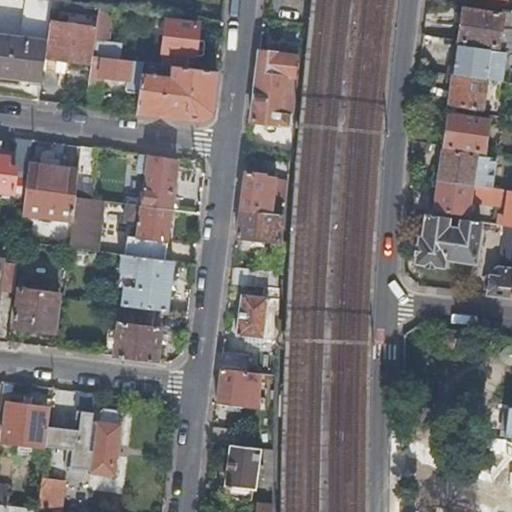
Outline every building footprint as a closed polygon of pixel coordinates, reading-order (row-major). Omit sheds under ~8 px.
[(48,19),(49,0),(23,0),(19,35),(45,39),(48,19)] [(106,39),(110,5),(97,3),(95,25),(93,38),(106,39)] [(463,8),(459,39),(510,46),(511,35),(511,27),(507,26),(508,12),(499,11),(499,13),(463,8)] [(171,63),(191,65),(193,53),(199,54),(202,53),(203,41),(201,38),(195,38),(196,22),(166,18),(161,62),(171,63)] [(304,36),(306,21),(282,18),(280,32),(304,36)] [(91,53),(93,38),(95,25),(48,19),(45,39),(44,53),(43,54),(68,57),(90,60),(90,59),(91,53)] [(44,53),(45,39),(19,35),(0,32),(0,73),(40,78),(41,71),(42,67),(43,54),(44,53)] [(123,41),(106,39),(93,38),(91,53),(121,57),(123,41)] [(458,44),(454,73),(487,78),(500,79),(503,51),(458,44)] [(253,84),(293,89),(295,74),(293,74),(296,54),(286,53),(278,52),(257,48),(253,84)] [(142,59),(121,57),(91,53),(90,59),(90,60),(88,73),(100,75),(127,78),(127,82),(139,83),(141,70),(142,59)] [(68,57),(43,54),(42,67),(58,69),(62,68),(65,67),(67,65),(68,57)] [(297,89),(302,55),(296,54),(293,74),(295,74),(293,89),(297,89)] [(211,111),(216,69),(191,65),(171,63),(170,74),(141,70),(139,83),(135,111),(199,119),(211,111)] [(487,78),(454,73),(450,103),(483,108),(487,78)] [(84,104),(97,105),(100,79),(100,78),(88,77),(84,104)] [(292,102),(293,89),(253,84),(249,119),(287,123),(289,112),(288,112),(288,107),(285,107),(285,101),(292,102)] [(445,144),(485,150),(489,119),(449,113),(445,144)] [(14,149),(0,147),(0,153),(7,155),(6,164),(15,165),(14,174),(26,176),(28,159),(31,138),(19,136),(15,136),(14,149)] [(94,146),(80,144),(78,165),(77,170),(77,171),(91,173),(94,146)] [(440,180),(491,187),(493,172),(485,171),(487,156),(444,150),(440,180)] [(176,156),(140,151),(138,169),(146,170),(141,203),(170,206),(176,156)] [(0,188),(24,192),(26,176),(14,174),(15,165),(6,164),(7,155),(0,153),(0,188)] [(51,215),(72,217),(73,207),(73,204),(75,194),(76,184),(77,171),(77,170),(78,165),(28,159),(26,176),(24,192),(22,211),(36,213),(43,206),(51,208),(51,215)] [(263,172),(243,169),(238,208),(268,212),(273,176),(263,174),(263,172)] [(511,189),(491,187),(440,180),(436,207),(442,208),(468,212),(470,198),(508,203),(505,223),(511,224),(511,189)] [(76,184),(75,194),(95,197),(96,187),(76,184)] [(72,217),(69,245),(90,247),(96,197),(95,197),(75,194),(73,204),(73,207),(72,217)] [(96,197),(90,247),(96,248),(102,197),(96,197)] [(164,257),(171,206),(170,206),(141,203),(126,201),(123,224),(132,225),(131,233),(126,233),(124,252),(164,257)] [(36,213),(51,215),(51,208),(43,206),(36,213)] [(278,241),(281,213),(268,212),(238,208),(235,235),(278,241)] [(476,263),(482,220),(462,217),(460,228),(448,226),(450,216),(442,215),(428,212),(423,239),(420,239),(417,262),(443,266),(445,258),(446,258),(476,263)] [(488,293),(510,296),(511,284),(511,224),(505,223),(491,221),(486,252),(502,254),(501,266),(499,266),(494,270),(493,276),(491,276),(490,281),(486,281),(485,288),(489,289),(488,293)] [(123,284),(121,302),(125,303),(154,306),(166,308),(172,258),(164,257),(124,252),(121,251),(118,269),(123,275),(131,276),(130,285),(123,284)] [(0,283),(14,285),(17,263),(1,261),(1,257),(0,256),(0,283)] [(278,287),(278,272),(256,269),(255,284),(261,285),(278,287)] [(59,290),(18,285),(13,324),(54,330),(59,290)] [(276,337),(278,287),(261,285),(259,296),(239,293),(234,332),(276,337)] [(118,320),(114,352),(156,358),(160,326),(152,325),(154,306),(125,303),(123,321),(118,320)] [(451,328),(442,327),(440,351),(452,352),(462,353),(465,330),(451,328)] [(246,354),(221,351),(220,366),(244,369),(246,354)] [(244,369),(220,366),(215,402),(242,405),(246,369),(244,369)] [(29,448),(30,444),(42,445),(46,405),(6,400),(2,440),(15,442),(14,446),(29,448)] [(116,407),(102,405),(97,410),(94,435),(79,433),(76,467),(90,469),(91,470),(114,472),(116,452),(120,453),(121,442),(117,441),(120,413),(116,407)] [(233,428),(212,425),(210,440),(224,442),(231,443),(233,428)] [(258,462),(260,447),(231,443),(224,442),(221,459),(227,460),(226,472),(224,483),(255,487),(257,470),(262,470),(263,463),(258,462)] [(272,489),(272,449),(260,447),(258,462),(263,463),(262,470),(257,470),(255,487),(272,489)] [(62,478),(41,475),(38,506),(59,508),(62,478)] [(0,500),(9,502),(11,484),(0,482),(0,500)] [(0,511),(33,511),(34,505),(9,502),(0,500),(0,511)] [(272,511),(272,503),(256,501),(254,511),(272,511)]
